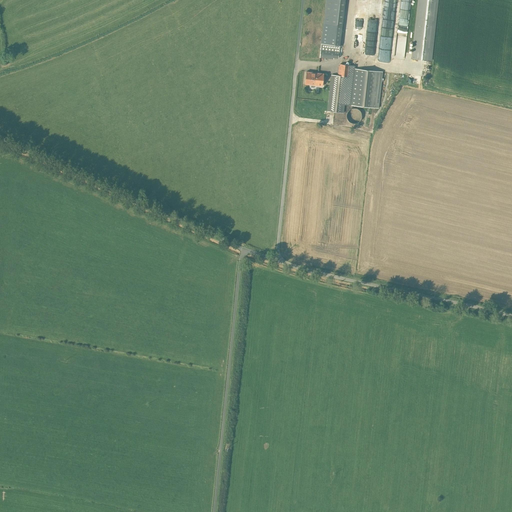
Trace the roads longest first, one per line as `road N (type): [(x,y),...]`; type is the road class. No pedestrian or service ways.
road 1 (unclassified): [(0,137),(243,249)]
road 2 (unclassified): [(215,511),(243,249)]
road 3 (residential): [(274,260),(303,0)]
road 4 (unclassified): [(274,260),(511,315)]
